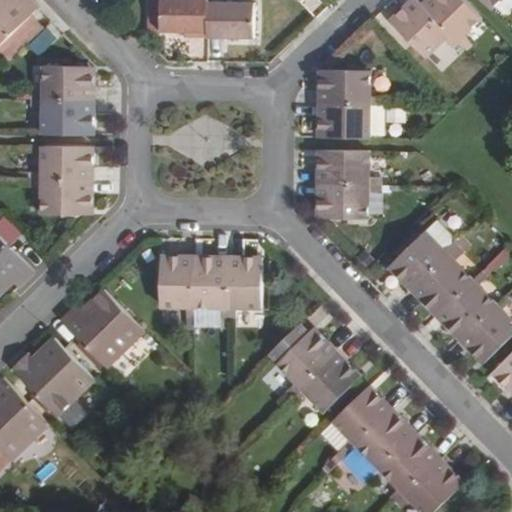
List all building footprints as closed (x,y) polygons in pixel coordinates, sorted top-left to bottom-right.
[(0,0),(0,46),(39,10),(28,0),(0,0)] [(209,1),(208,0),(153,0),(153,31),(208,33),(209,1)] [(424,6),(417,0),(414,0),(392,23),(427,58),(445,41),(452,49),(458,43),(424,6)] [(483,18),(465,0),(430,0),(424,6),(458,43),(466,51),(472,45),(464,37),(483,18)] [(511,0),(481,0),(492,11),(502,0),(511,0)] [(208,33),(208,37),(256,37),(256,2),(209,1),(208,33)] [(44,55),(60,36),(50,27),(34,46),(44,55)] [(95,101),(95,68),(46,68),(45,93),(34,93),(34,101),(95,101)] [(322,70),(321,105),(382,106),(382,98),(372,98),(371,71),(322,70)] [(44,135),(95,135),(95,101),(34,101),(34,108),(45,109),(44,135)] [(382,106),(321,105),(321,138),(371,138),(371,114),(383,114),(382,106)] [(33,173),(33,181),(95,182),(94,148),(44,147),(44,173),(33,173)] [(371,152),(321,151),(321,185),(380,185),(381,179),(370,178),(371,152)] [(44,215),(93,215),(94,214),(95,182),(33,181),(33,189),(43,189),(44,215)] [(321,185),(320,220),(370,221),(370,194),(380,194),(380,185),(321,185)] [(438,221),(426,233),(445,252),(452,244),(453,236),(438,221)] [(390,268),(414,292),(457,250),(452,244),(445,252),(426,233),(390,268)] [(0,296),(14,285),(18,288),(35,272),(0,236),(0,296)] [(457,250),(414,292),(438,316),(474,281),(456,263),(463,256),(457,250)] [(502,251),(479,268),(486,277),(509,261),(502,251)] [(196,309),(197,258),(163,257),(163,271),(163,308),(188,308),(188,319),(196,319),(196,309)] [(230,320),(230,259),(197,258),(196,309),(222,309),(222,319),(230,320)] [(264,259),(230,259),(230,320),(237,320),(237,310),(263,310),(264,259)] [(474,281),(438,316),(461,340),(497,304),(481,287),(488,280),(481,274),(474,281)] [(86,312),(79,305),(63,321),(109,368),(146,332),(106,292),(86,312)] [(497,304),(461,340),(485,364),(511,338),(511,319),(503,311),(510,304),(504,298),(497,304)] [(289,389),(294,394),(337,353),(314,330),(305,338),(296,328),(271,353),(282,363),(280,365),(296,382),(289,389)] [(29,354),(14,370),(60,417),(96,381),(56,340),(41,355),(36,360),(29,354)] [(41,355),(35,349),(29,354),(36,360),(41,355)] [(337,353),(294,394),(301,401),(308,394),(326,412),(361,377),(337,353)] [(511,355),(493,373),(511,392),(511,355)] [(4,378),(0,382),(0,447),(13,461),(50,425),(4,378)] [(370,386),(334,421),(352,440),(331,461),(336,466),(357,445),(393,410),(370,386)] [(368,471),(373,477),(381,469),(417,435),(393,410),(357,445),(376,464),(368,471)] [(392,497),(397,501),(440,458),(417,435),(381,469),(400,489),(392,497)] [(13,461),(0,447),(0,470),(4,470),(13,461)] [(440,458),(397,501),(404,508),(410,501),(422,511),(435,511),(464,483),(440,458)] [(324,468),(329,473),(336,466),(331,461),(324,468)]
